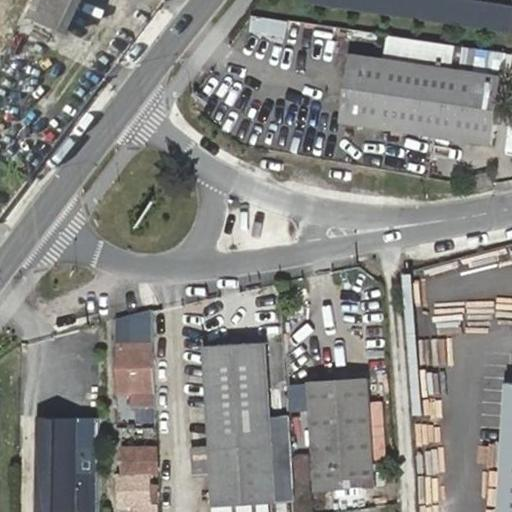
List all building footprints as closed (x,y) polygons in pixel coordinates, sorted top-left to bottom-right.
[(78,0),(24,0),(19,13),(64,31),(78,0)] [(499,50),(511,51),(511,31),(504,30),(499,50)] [(460,47),(458,63),(503,71),(506,55),(460,47)] [(375,125),(376,59),(354,55),(346,122),(375,125)] [(504,77),(376,59),(375,125),(495,141),(504,77)] [(451,178),(454,143),(431,140),(427,176),(451,178)] [(157,310),(114,322),(115,393),(133,393),(133,422),(160,421),(157,310)] [(214,448),(195,449),(197,472),(213,472),(215,506),(278,500),(266,346),(209,350),(210,365),(214,448)] [(189,449),(195,449),(214,448),(210,365),(184,366),(189,449)] [(511,511),(511,382),(509,382),(500,511),(511,511)] [(378,488),(371,383),(311,388),(318,494),(378,488)] [(75,511),(76,425),(39,424),(37,511),(75,511)] [(123,475),(123,511),(162,511),(161,451),(129,451),(129,475),(123,475)] [(301,473),(303,511),(317,511),(314,471),(301,473)]
